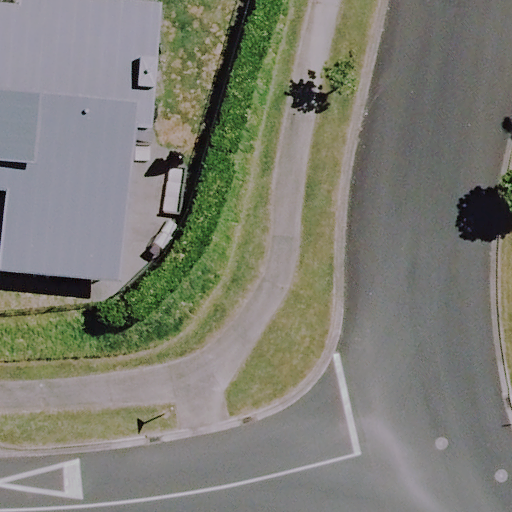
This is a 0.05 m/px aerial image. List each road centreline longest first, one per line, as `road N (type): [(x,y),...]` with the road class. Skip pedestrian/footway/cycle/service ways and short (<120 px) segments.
road 1 (residential): [(433,435),(417,227),(464,0)]
road 2 (residential): [(433,435),(204,489),(0,508)]
